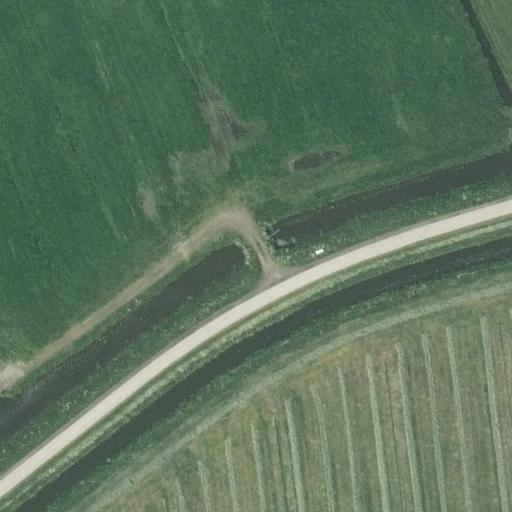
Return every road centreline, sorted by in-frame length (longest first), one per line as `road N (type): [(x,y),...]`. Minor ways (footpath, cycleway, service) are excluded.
road 1 (unclassified): [(0,495),(173,360),(324,270),(511,215)]
road 2 (track): [(284,294),(244,229),(220,224),(0,390)]
